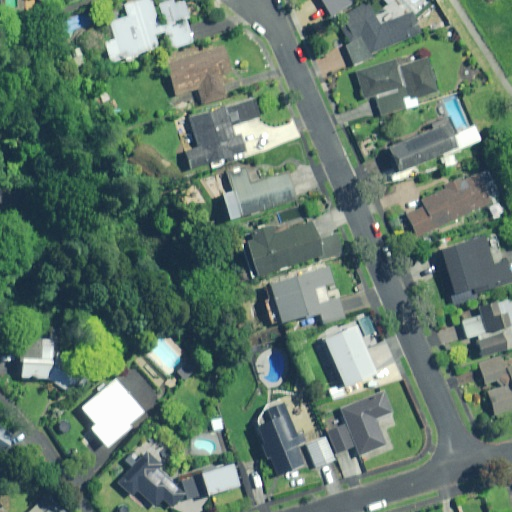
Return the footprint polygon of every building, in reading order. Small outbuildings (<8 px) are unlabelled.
[(164,31),(169,50),(193,43),(179,0),(175,0),(156,6),(162,25),(157,27),(149,0),(141,0),(124,5),(127,17),(109,23),(114,40),(104,43),(110,62),(157,48),(153,34),(164,31)] [(352,3),(350,0),(320,0),(330,16),(352,3)] [(379,26),(370,4),(340,16),(350,40),(344,43),(353,65),(371,58),(370,54),(423,33),(414,12),(379,26)] [(85,65),(80,46),(67,49),(72,68),(85,65)] [(234,75),(224,46),(165,65),(175,97),(196,90),(201,105),(227,97),(221,79),(234,75)] [(437,92),(427,60),(396,69),(394,62),(355,74),(363,100),(374,96),(381,116),(418,105),(416,98),(437,92)] [(110,90),(99,94),(103,105),(113,101),(110,90)] [(226,108),(188,119),(200,164),(245,152),(237,124),(259,118),(254,101),(226,109),(226,108)] [(397,173),(438,155),(442,165),(455,160),(450,150),(458,147),(447,123),(387,149),(397,173)] [(249,184),(245,168),(225,174),(230,192),(220,195),(227,220),(292,201),(285,174),(249,184)] [(492,203),(478,173),(420,199),(423,206),(405,215),(416,237),(492,203)] [(31,187),(0,183),(0,206),(29,210),(31,187)] [(320,256),(310,223),(288,230),(287,225),(270,230),(269,226),(246,233),(249,242),(244,244),(254,276),(320,256)] [(493,265),(485,238),(440,251),(447,276),(443,277),(451,307),(465,302),(476,299),(475,293),(511,282),(511,278),(507,261),(493,265)] [(324,287),(333,285),(329,267),(268,283),(273,301),(265,303),(271,326),(320,313),(323,325),(343,319),(337,298),(328,301),(324,287)] [(511,299),(478,309),(480,316),(461,321),(466,339),(475,336),(481,356),(511,347),(511,299)] [(359,345),(351,326),(321,339),(342,388),(377,373),(372,361),(370,362),(362,344),(359,345)] [(88,356),(58,340),(20,339),(19,378),(46,379),(63,390),(88,356)] [(511,366),(504,369),(500,357),(478,364),(494,416),(511,410),(511,366)] [(140,413),(111,379),(78,408),(92,425),(88,429),(105,448),(128,428),(126,425),(140,413)] [(343,397),(340,386),(328,390),(331,400),(343,397)] [(354,446),(358,456),(385,445),(377,423),(393,416),(384,392),(340,409),(345,424),(326,432),(335,454),(354,446)] [(300,444),(283,403),(265,410),(269,421),(255,426),(262,443),(259,444),(265,459),(268,458),(276,477),(303,466),(295,446),(300,444)] [(223,418),(213,420),(215,432),(226,430),(223,418)] [(0,452),(11,437),(0,429),(0,452)] [(333,461),(323,438),(305,446),(315,469),(333,461)] [(158,465),(146,453),(117,483),(130,496),(135,491),(153,507),(161,499),(168,506),(181,493),(155,468),(158,465)] [(235,487),(229,466),(198,475),(204,496),(235,487)]
